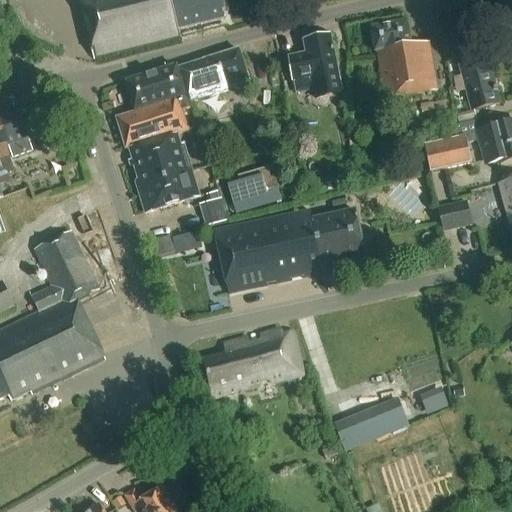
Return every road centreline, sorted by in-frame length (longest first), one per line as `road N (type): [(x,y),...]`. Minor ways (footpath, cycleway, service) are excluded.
road 1 (unclassified): [(161,341),(511,263)]
road 2 (unclassified): [(82,80),(388,0)]
road 3 (residential): [(161,341),(82,80)]
road 4 (residential): [(30,511),(170,429)]
